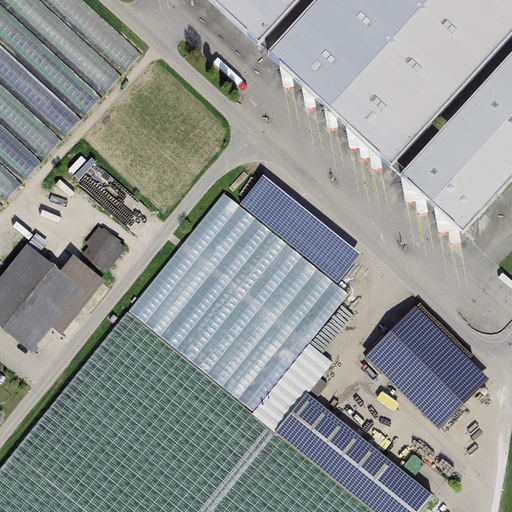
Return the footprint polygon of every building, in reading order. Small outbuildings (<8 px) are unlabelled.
[(207,0),(258,46),(301,0),(207,0)] [(511,0),(318,0),(268,55),(391,168),(439,115),(511,36),(511,0)] [(463,234),(511,180),(511,56),(449,124),(439,115),(391,168),(463,234)] [(260,180),(240,204),(337,283),(355,262),(343,252),(345,249),(260,180)] [(348,295),(224,194),(129,311),(254,412),(309,344),(348,295)] [(101,231),(83,254),(106,272),(125,249),(101,231)] [(0,325),(27,347),(41,329),(46,333),(52,325),(62,332),(102,282),(72,258),(59,273),(27,247),(0,279),(0,325)] [(418,511),(432,495),(315,400),(327,385),(320,380),(333,364),(309,344),(254,412),(129,311),(0,470),(0,511),(418,511)] [(445,424),(482,386),(409,314),(366,358),(381,374),(388,367),(445,424)]
